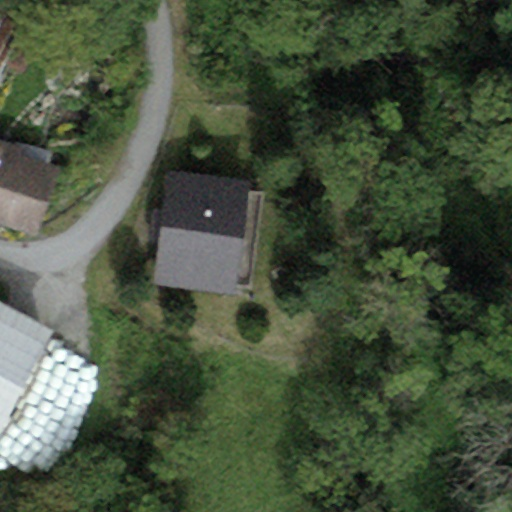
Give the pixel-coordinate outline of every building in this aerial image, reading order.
[(0,94),(32,33),(0,17),(0,94)] [(51,166),(0,154),(0,222),(36,231),(51,166)] [(254,182),(174,176),(166,285),(246,291),(254,182)] [(0,429),(51,330),(0,304),(0,429)] [(10,453),(59,470),(82,405),(33,388),(10,453)]
